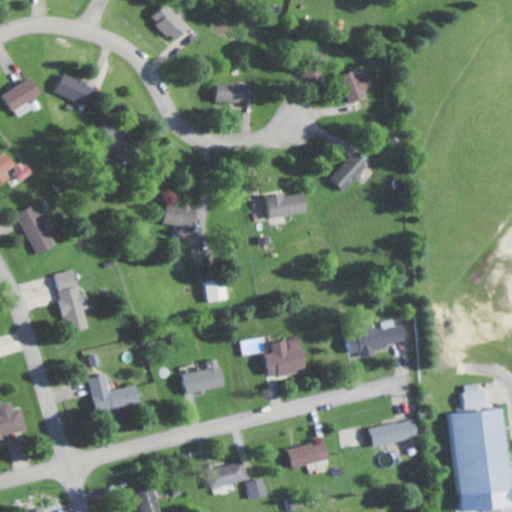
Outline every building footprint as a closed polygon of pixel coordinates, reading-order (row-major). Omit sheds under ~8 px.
[(184,27),(158,2),(144,18),(169,42),(184,27)] [(322,57),(305,52),(299,76),(316,81),(322,57)] [(335,75),(346,103),(363,96),(361,89),(370,86),(364,72),(354,76),(351,69),(335,75)] [(82,104),(89,85),(57,73),(50,93),(82,104)] [(23,101),(34,96),(26,79),(0,91),(0,98),(10,118),(27,110),(23,101)] [(239,103),(240,85),(209,83),(208,101),(239,103)] [(109,154),(122,142),(101,119),(88,131),(109,154)] [(362,164),(347,152),(324,180),(339,192),(362,164)] [(0,157),(0,176),(8,170),(0,157)] [(25,173),(17,160),(5,168),(13,181),(25,173)] [(260,220),(302,212),(298,192),(257,199),(260,220)] [(52,244),(35,213),(34,214),(28,204),(11,214),(33,255),(52,244)] [(157,206),(157,225),(188,226),(189,207),(157,206)] [(58,273),(67,321),(79,319),(81,329),(91,327),(86,302),(85,302),(78,269),(58,273)] [(264,343),(266,354),(257,355),(260,376),(300,370),(295,338),(282,340),(282,341),(264,343)] [(190,393),(227,385),(221,358),(208,361),(209,368),(185,373),(190,393)] [(90,378),(97,412),(142,403),(139,385),(112,390),(109,374),(90,378)] [(483,391),(476,391),(476,385),(459,385),(459,407),(483,408),(483,391)] [(0,413),(0,437),(7,437),(7,434),(29,430),(25,408),(15,409),(14,401),(0,403),(2,413),(0,413)] [(443,413),(449,511),(511,507),(511,485),(504,486),(500,410),(443,413)] [(363,430),(368,448),(414,436),(410,418),(363,430)] [(325,459),(320,441),(287,450),(291,468),(325,459)] [(213,487),(250,480),(246,462),(209,470),(213,487)] [(253,499),(269,493),(263,477),(247,483),(253,499)] [(162,511),(157,485),(138,488),(142,511),(162,511)]
